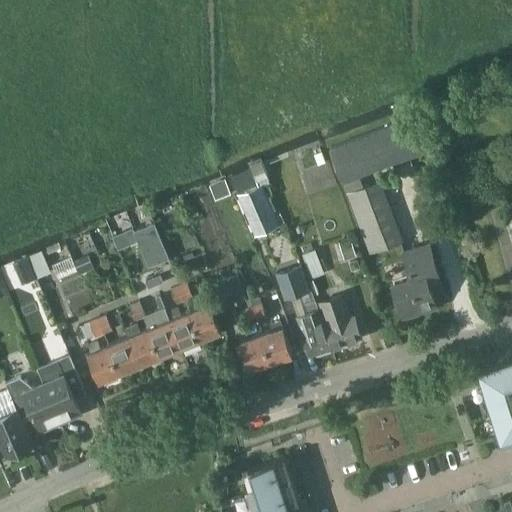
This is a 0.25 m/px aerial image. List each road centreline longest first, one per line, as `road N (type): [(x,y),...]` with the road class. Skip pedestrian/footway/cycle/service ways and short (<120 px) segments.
road 1 (residential): [(0,511),(306,389),(511,325)]
road 2 (residential): [(511,462),(356,511)]
